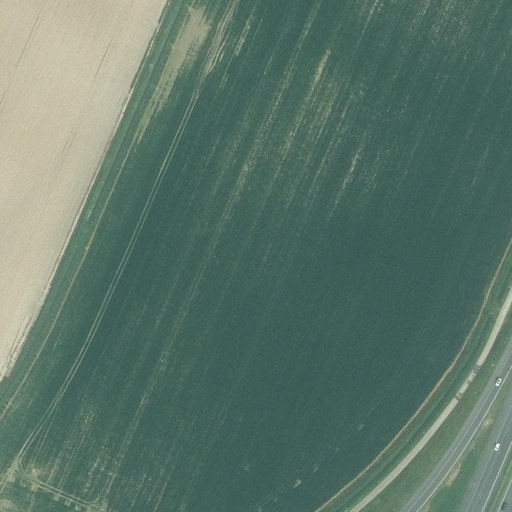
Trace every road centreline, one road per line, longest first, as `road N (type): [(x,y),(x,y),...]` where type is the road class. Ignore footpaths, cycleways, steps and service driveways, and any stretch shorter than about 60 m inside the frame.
road 1 (track): [(175,0),(0,386)]
road 2 (unclassified): [(354,511),(462,391),(511,293)]
road 3 (motorway): [(511,358),(457,454),(411,511)]
